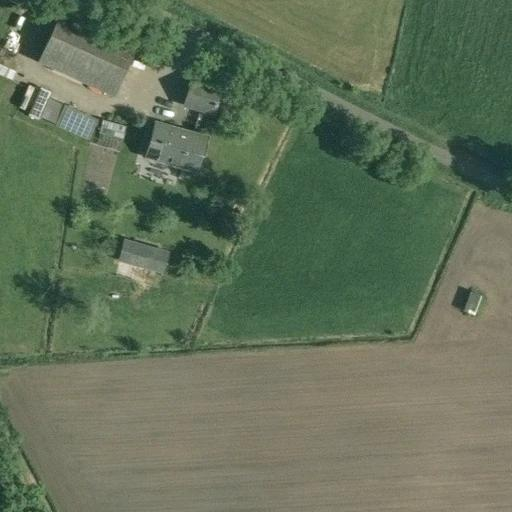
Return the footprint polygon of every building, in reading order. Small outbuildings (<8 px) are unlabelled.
[(113,96),(139,40),(62,6),(38,61),(113,96)] [(212,118),(220,90),(191,82),(183,109),(212,118)] [(51,92),(40,87),(28,115),(39,120),(51,92)] [(86,132),(94,112),(59,98),(50,118),(86,132)] [(122,138),(126,126),(102,119),(99,132),(122,138)] [(197,170),(206,136),(155,122),(145,156),(197,170)] [(167,251),(146,245),(140,267),(161,273),(167,251)] [(473,315),(480,295),(470,292),(463,311),(473,315)]
